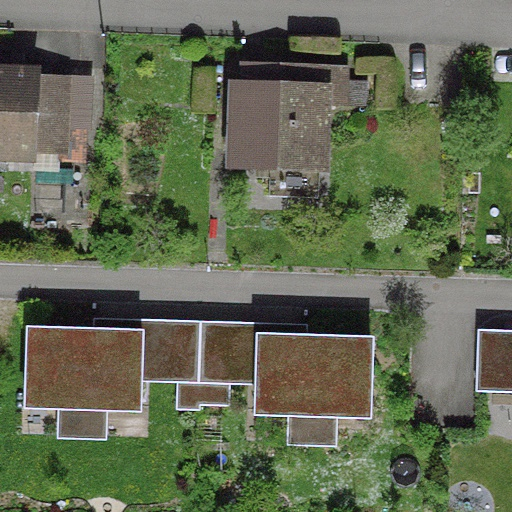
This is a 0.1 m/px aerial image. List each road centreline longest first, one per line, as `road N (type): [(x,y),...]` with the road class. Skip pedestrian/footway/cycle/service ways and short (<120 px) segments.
road 1 (residential): [(0,294),(511,309)]
road 2 (residential): [(307,0),(511,10)]
